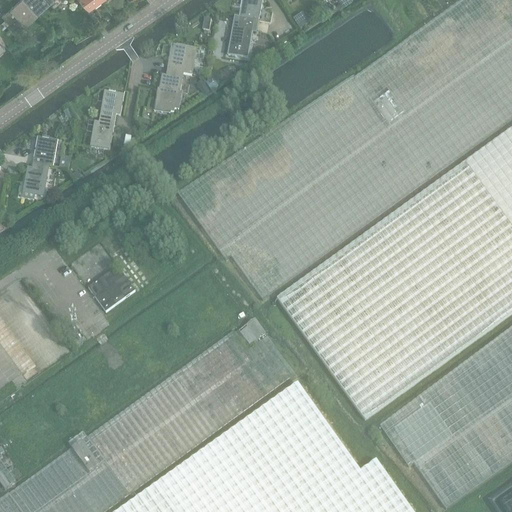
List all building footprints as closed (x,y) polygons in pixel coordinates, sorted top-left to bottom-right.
[(18,17),(26,25),(38,14),(24,0),(19,0),(2,16),(10,24),(18,17)] [(24,0),(38,14),(53,0),(24,0)] [(242,0),(239,18),(244,19),(243,25),(254,27),(255,22),(259,22),(263,1),(255,0),(242,0)] [(303,13),(294,20),(300,30),(309,23),(303,13)] [(254,27),(243,25),(244,19),(239,18),(237,30),(233,29),(228,56),(248,60),(254,27)] [(192,50),(172,46),(168,72),(183,75),(184,70),(188,71),(192,50)] [(158,102),(178,106),(183,75),(168,72),(167,78),(162,77),(158,102)] [(207,83),(206,84),(211,92),(212,91),(213,92),(222,86),(215,76),(207,82),(207,83)] [(202,81),(196,85),(204,97),(210,93),(202,81)] [(124,96),(105,92),(100,119),(115,121),(116,116),(121,117),(124,96)] [(99,124),(95,123),(90,148),(110,152),(115,121),(100,119),(99,124)] [(37,139),(33,165),(48,168),(52,168),(57,142),(37,139)] [(67,171),(69,159),(61,158),(59,169),(67,171)] [(23,195),(43,198),(48,168),(33,165),(32,170),(27,169),(23,195)] [(80,178),(76,173),(71,176),(75,182),(80,178)] [(135,293),(121,273),(116,277),(113,273),(88,290),(105,314),(135,293)] [(255,321),(239,332),(250,347),(265,335),(255,321)] [(409,469),(414,466),(446,511),(511,465),(511,329),(380,428),(409,469)] [(72,450),(0,501),(0,511),(106,511),(295,376),(267,338),(246,353),(233,334),(87,439),(83,434),(68,446),(72,450)] [(412,511),(377,462),(361,473),(298,385),(121,511),(412,511)] [(16,484),(0,461),(0,483),(5,491),(16,484)]
